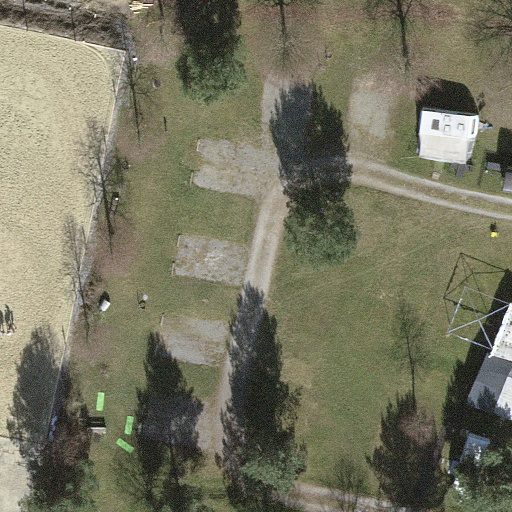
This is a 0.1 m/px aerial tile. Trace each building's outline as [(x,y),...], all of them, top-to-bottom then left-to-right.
[(418,0),(417,51),(490,53),(491,0),(418,0)] [(435,111),(426,151),(466,160),(476,120),(435,111)] [(378,214),(362,257),(406,273),(422,230),(378,214)] [(450,331),(492,345),(474,396),(511,408),(511,298),(466,283),(450,331)] [(29,390),(0,384),(0,494),(6,496),(29,390)] [(374,470),(418,478),(426,435),(382,427),(374,470)]
